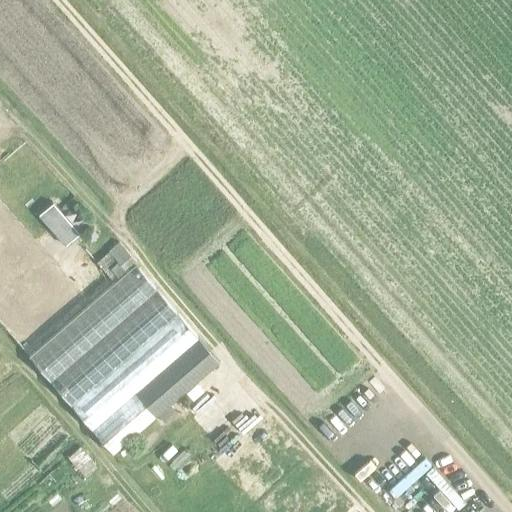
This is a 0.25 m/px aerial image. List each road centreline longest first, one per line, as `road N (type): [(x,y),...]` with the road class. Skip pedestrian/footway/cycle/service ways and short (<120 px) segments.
road 1 (track): [(434,429),(61,0)]
road 2 (track): [(148,511),(22,366)]
